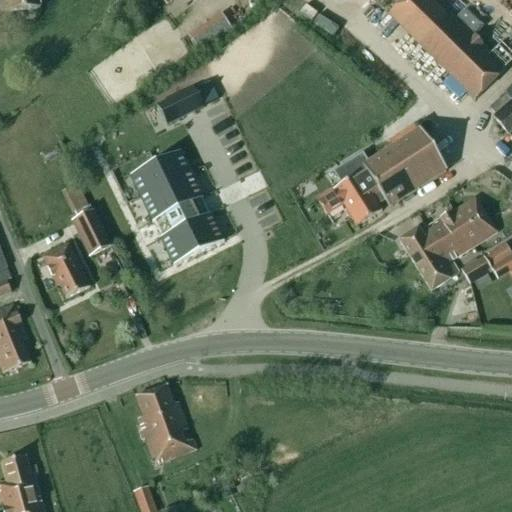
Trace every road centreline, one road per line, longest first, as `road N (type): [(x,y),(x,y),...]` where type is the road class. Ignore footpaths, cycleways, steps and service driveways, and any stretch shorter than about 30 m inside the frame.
road 1 (tertiary): [(0,410),(178,350),(237,341),(511,365)]
road 2 (unclassified): [(511,169),(319,4)]
